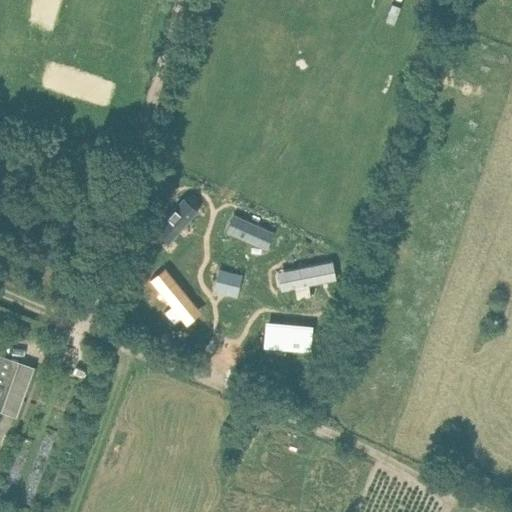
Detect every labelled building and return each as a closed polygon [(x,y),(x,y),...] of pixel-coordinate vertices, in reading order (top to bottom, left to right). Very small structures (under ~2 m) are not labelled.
[(167,162),(154,200),(171,206),(183,167),(167,162)] [(218,168),(213,184),(253,198),(258,182),(218,168)] [(302,210),(257,216),(259,234),(266,233),(268,241),(280,240),(278,231),(305,227),(302,210)] [(194,213),(188,235),(215,245),(218,234),(236,240),(239,228),(194,213)] [(150,257),(144,273),(174,286),(172,293),(184,298),(192,274),(150,257)] [(243,287),(242,307),(284,311),(285,292),(243,287)] [(0,410),(17,362),(0,355),(0,410)]
